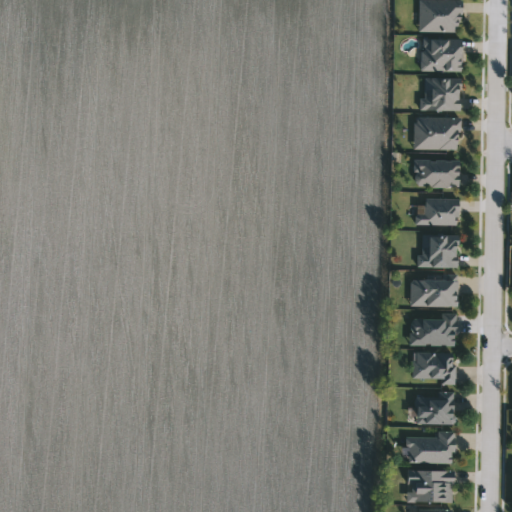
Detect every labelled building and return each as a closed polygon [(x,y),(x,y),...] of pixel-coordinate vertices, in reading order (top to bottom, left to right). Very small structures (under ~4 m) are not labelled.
[(457,160),(457,186),(413,186),(413,160),(457,160)] [(455,278),(455,306),(408,306),(408,278),(455,278)] [(454,346),(407,346),(407,316),(454,316),(454,346)] [(438,379),(411,379),(411,353),(452,353),(453,384),(438,384),(438,379)] [(452,424),(414,424),(414,397),(434,397),(434,392),(452,392),(452,424)] [(404,462),(405,437),(433,437),(433,431),(452,431),(452,463),(404,462)] [(405,470),(451,471),(451,503),(404,501),(405,470)]
